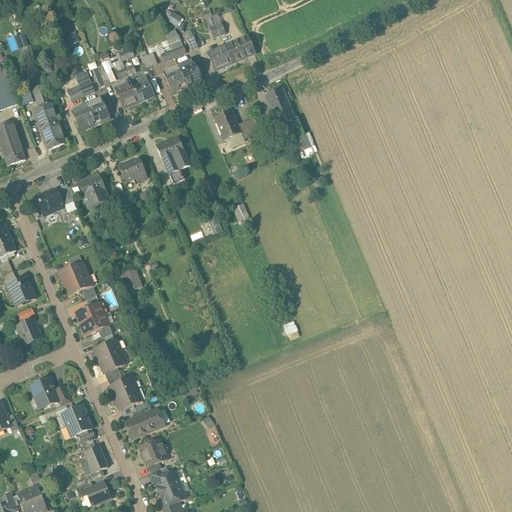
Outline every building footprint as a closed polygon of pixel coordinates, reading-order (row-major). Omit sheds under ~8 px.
[(167,20),(177,28),(184,19),(174,12),(167,20)] [(211,15),(197,20),(199,26),(204,24),(206,31),(210,30),(209,29),(216,27),(211,15)] [(220,38),(216,27),(209,29),(210,30),(213,40),(220,38)] [(77,30),(69,33),(74,45),(82,41),(77,30)] [(20,50),(29,47),(25,35),(16,38),(20,50)] [(178,37),(168,41),(170,47),(172,51),(183,47),(178,37)] [(198,49),(193,37),(186,40),(191,52),(198,49)] [(247,39),(224,48),(224,49),(231,65),(231,66),(255,56),(247,39)] [(172,51),(175,59),(186,54),(183,47),(172,51)] [(131,50),(124,53),(122,49),(117,50),(122,62),(134,57),(133,54),(131,50)] [(224,49),(208,55),(215,72),(231,65),(224,49)] [(172,51),(161,56),(164,64),(175,59),(172,51)] [(145,52),(139,55),(145,70),(151,67),(147,57),(145,52)] [(118,55),(107,60),(110,69),(116,67),(118,73),(125,70),(118,55)] [(153,55),(147,57),(151,67),(157,65),(153,55)] [(193,62),(178,68),(187,88),(202,82),(193,62)] [(133,66),(125,70),(128,77),(136,74),(133,66)] [(178,68),(164,74),(172,94),(187,88),(178,68)] [(118,73),(117,73),(120,81),(128,77),(125,70),(118,73)] [(86,73),(80,75),(84,84),(90,82),(86,73)] [(101,78),(100,74),(94,76),(100,89),(105,87),(101,78)] [(80,75),(74,78),(78,87),(80,90),(86,88),(84,84),(80,75)] [(105,76),(101,78),(105,87),(110,85),(106,75),(105,76)] [(7,76),(0,79),(0,111),(18,105),(7,76)] [(146,78),(137,81),(139,86),(133,89),(139,104),(154,98),(146,78)] [(86,88),(80,90),(80,91),(83,98),(95,93),(92,85),(86,88)] [(33,87),(35,104),(46,102),(44,86),(33,87)] [(78,87),(67,92),(68,97),(80,91),(80,90),(78,87)] [(125,87),(116,90),(125,110),(139,104),(133,89),(127,91),(125,87)] [(80,91),(68,97),(71,103),(83,98),(80,91)] [(283,91),(266,99),(278,128),(295,121),(283,91)] [(110,121),(102,100),(87,107),(95,127),(95,128),(110,121)] [(65,145),(51,106),(41,110),(44,118),(37,120),(49,151),(65,145)] [(87,107),(72,113),(81,134),(95,127),(87,107)] [(232,113),(216,120),(225,143),(241,136),(238,128),(232,113)] [(255,120),(238,128),(241,136),(243,140),(260,133),(255,120)] [(13,124),(0,128),(0,144),(8,168),(26,161),(13,124)] [(303,139),(307,150),(313,148),(308,137),(303,139)] [(178,141),(166,146),(166,145),(158,148),(165,164),(176,159),(178,163),(186,160),(178,141)] [(140,161),(128,166),(127,165),(120,168),(126,184),(138,180),(140,183),(148,180),(140,161)] [(109,202),(99,178),(87,183),(87,182),(79,185),(83,195),(89,210),(109,202)] [(79,185),(68,189),(73,200),(83,195),(79,185)] [(57,191),(45,196),(45,195),(37,198),(43,214),(55,209),(57,213),(65,210),(57,191)] [(243,206),(232,211),(238,225),(249,220),(243,206)] [(113,210),(96,217),(104,235),(114,231),(110,222),(116,219),(113,210)] [(214,236),(224,232),(218,219),(208,223),(214,236)] [(59,222),(48,226),(51,234),(62,229),(59,222)] [(5,227),(0,229),(0,259),(16,252),(5,227)] [(79,257),(68,261),(71,267),(82,262),(79,257)] [(8,262),(0,265),(0,278),(13,273),(8,262)] [(83,265),(59,275),(64,286),(88,276),(83,265)] [(124,273),(130,292),(142,288),(137,269),(124,273)] [(13,273),(0,278),(0,279),(4,288),(7,287),(17,283),(13,273)] [(88,276),(64,286),(68,297),(92,287),(88,276)] [(17,283),(7,287),(16,309),(36,300),(27,279),(17,283)] [(93,290),(82,294),(85,300),(96,295),(93,290)] [(96,295),(85,300),(89,309),(100,304),(96,295)] [(89,309),(76,315),(80,326),(104,315),(100,304),(89,309)] [(104,315),(80,326),(85,337),(98,331),(109,326),(104,315)] [(290,336),(278,341),(282,349),(304,340),(296,320),(285,324),(290,336)] [(34,321),(17,329),(18,328),(23,339),(20,340),(21,342),(23,341),(25,347),(42,340),(34,321)] [(109,326),(98,331),(102,340),(105,339),(113,336),(109,326)] [(102,340),(92,345),(95,351),(108,345),(105,339),(102,340)] [(95,351),(100,363),(122,354),(117,342),(108,345),(95,351)] [(122,354),(100,363),(105,375),(118,369),(127,366),(122,354)] [(121,375),(118,369),(105,375),(108,381),(121,375)] [(121,375),(108,381),(110,388),(123,382),(121,375)] [(110,388),(115,400),(137,390),(132,378),(123,382),(110,388)] [(51,380),(31,389),(35,398),(37,397),(43,410),(60,403),(60,402),(56,392),(51,380)] [(65,389),(56,392),(60,402),(60,403),(62,408),(72,404),(65,389)] [(137,390),(115,400),(120,412),(134,406),(142,402),(137,390)] [(2,406),(0,406),(0,431),(10,428),(7,419),(2,406)] [(134,406),(120,412),(123,418),(133,414),(136,413),(134,406)] [(92,431),(82,407),(62,416),(72,439),(79,436),(92,431)] [(136,413),(133,414),(136,420),(152,413),(150,407),(136,413)] [(55,411),(45,415),(47,421),(57,416),(55,411)] [(136,420),(125,425),(131,441),(165,427),(158,411),(152,413),(136,420)] [(19,429),(13,416),(7,419),(10,428),(12,432),(19,429)] [(45,416),(39,418),(42,425),(48,422),(45,416)] [(209,429),(215,424),(209,416),(203,420),(209,429)] [(92,431),(79,436),(82,443),(95,438),(92,431)] [(160,442),(140,450),(146,465),(157,460),(159,465),(159,464),(168,460),(166,456),(168,452),(166,448),(162,446),(160,442)] [(100,449),(85,455),(93,475),(102,472),(108,469),(100,449)] [(157,460),(146,465),(150,475),(162,470),(159,464),(159,465),(157,460)] [(150,475),(148,476),(152,484),(155,483),(154,481),(168,475),(165,469),(162,470),(150,475)] [(102,472),(93,475),(91,476),(93,482),(104,477),(102,472)] [(168,475),(154,481),(155,483),(160,495),(180,487),(174,473),(168,475)] [(41,482),(32,485),(34,489),(37,488),(41,497),(46,494),(41,482)] [(91,483),(76,489),(79,498),(87,495),(85,492),(93,488),(91,483)] [(93,488),(85,492),(87,495),(92,508),(111,500),(104,484),(93,488)] [(180,487),(160,495),(165,507),(166,509),(179,503),(186,500),(180,487)] [(34,489),(18,496),(24,511),(46,511),(47,511),(41,497),(37,488),(34,489)] [(17,511),(18,511),(11,495),(2,499),(6,505),(9,503),(12,511),(17,511)] [(12,511),(9,503),(6,505),(0,507),(0,511),(12,511)] [(179,503),(166,509),(165,507),(162,508),(163,511),(176,511),(182,510),(179,503)]
